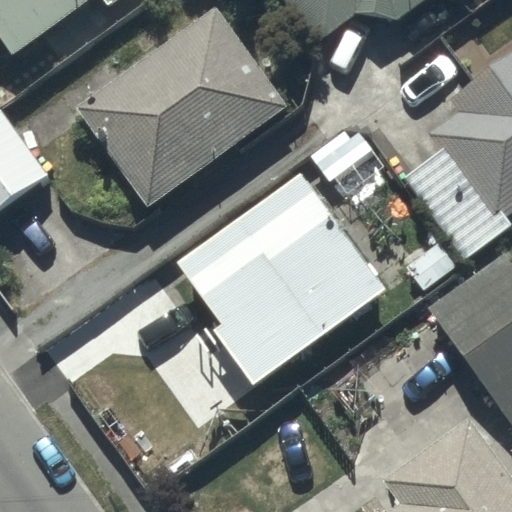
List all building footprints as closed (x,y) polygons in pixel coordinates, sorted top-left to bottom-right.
[(0,0),(0,33),(16,55),(91,0),(104,0),(110,7),(118,0),(0,0)] [(286,0),(318,43),(359,13),(403,19),(428,0),(455,0),(286,0)] [(218,8),(79,107),(152,209),(290,109),(218,8)] [(511,225),(511,219),(509,215),(511,212),(511,53),(451,97),(462,113),(431,134),(444,153),(407,179),(465,262),(511,225)] [(3,109),(0,111),(0,214),(52,178),(3,109)] [(304,174),(181,261),(226,324),(217,330),(257,386),(388,293),(304,174)] [(511,266),(506,258),(432,309),(511,423),(511,266)] [(403,503),(391,511),(511,511),(511,472),(511,474),(471,420),(387,481),(403,503)]
